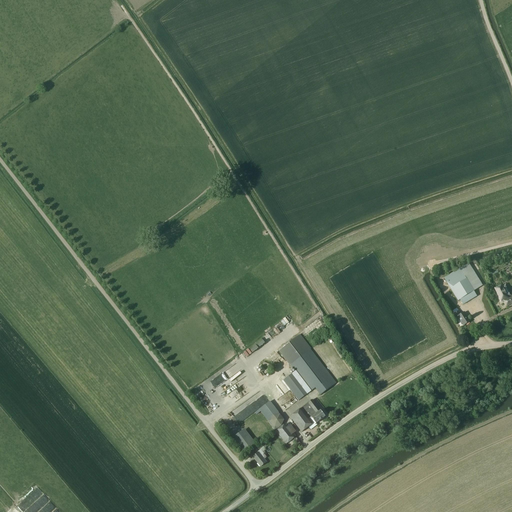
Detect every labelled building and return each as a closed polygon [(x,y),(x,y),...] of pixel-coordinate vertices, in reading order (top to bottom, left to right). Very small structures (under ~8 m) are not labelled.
[(477,297),(474,292),(474,291),(483,286),(469,263),(444,279),(450,289),(458,301),(460,300),(463,305),(477,297)] [(511,296),(508,299),(501,286),(495,289),(501,302),(504,301),(507,306),(511,303),(511,296)] [(470,321),(465,313),(461,315),(457,308),(453,311),(452,312),(454,314),(454,315),(457,319),(458,318),(463,326),(470,321)] [(279,351),(290,365),(295,372),(292,374),(283,381),(298,401),(315,388),(321,396),(336,383),(300,336),(279,351)] [(237,364),(209,382),(218,395),(246,377),(237,364)] [(236,401),(247,393),(242,386),(233,391),(230,388),(227,390),(236,401)] [(230,411),(238,424),(246,419),(243,414),(245,413),(243,409),(257,401),(255,398),(254,399),(253,398),(230,411)] [(313,424),(310,420),(312,418),(316,424),(325,417),(313,400),(290,418),(302,433),(313,424)] [(259,410),(275,431),(285,423),(284,421),(284,420),(280,415),(279,415),(279,413),(270,401),(259,410)] [(276,432),(286,445),(296,437),(294,434),(288,427),(286,424),(276,432)] [(244,429),(232,439),(242,454),(255,444),(244,429)] [(261,445),(253,452),(255,454),(263,447),(261,445)] [(267,462),(259,452),(253,458),(261,467),(267,462)]
